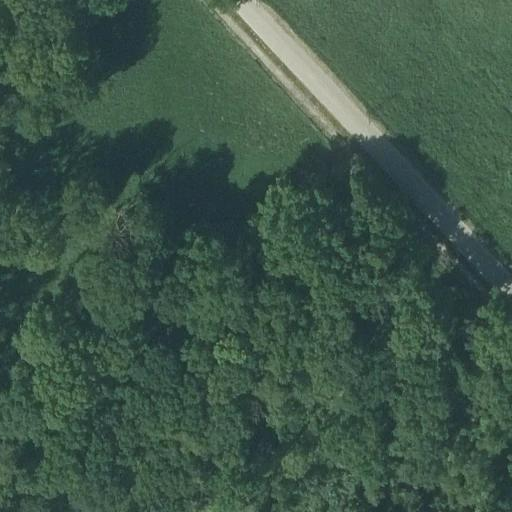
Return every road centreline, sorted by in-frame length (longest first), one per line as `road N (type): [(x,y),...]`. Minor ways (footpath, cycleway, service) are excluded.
road 1 (tertiary): [(511,295),(237,0)]
road 2 (track): [(486,267),(366,385),(314,400),(267,511)]
